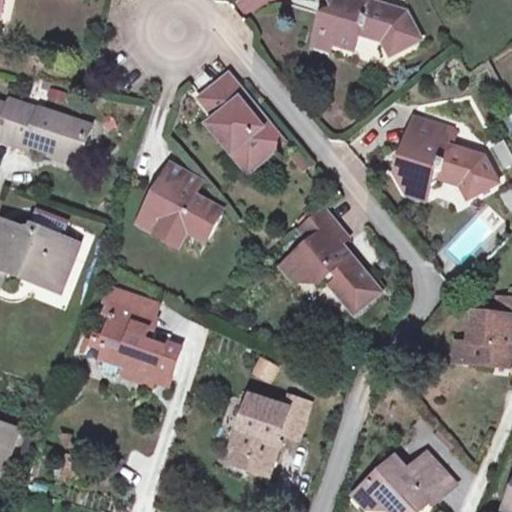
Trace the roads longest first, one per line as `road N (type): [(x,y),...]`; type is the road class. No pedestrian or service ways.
road 1 (residential): [(321,511),(362,381),(425,311),(423,272),(191,0)]
road 2 (residential): [(143,511),(195,341)]
